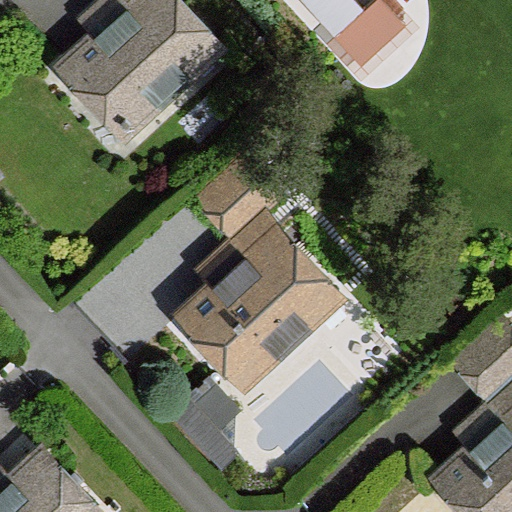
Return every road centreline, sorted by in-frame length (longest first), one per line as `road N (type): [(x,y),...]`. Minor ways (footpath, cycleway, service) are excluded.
road 1 (residential): [(0,272),(219,511)]
road 2 (unknown): [(58,340),(128,309),(263,185)]
